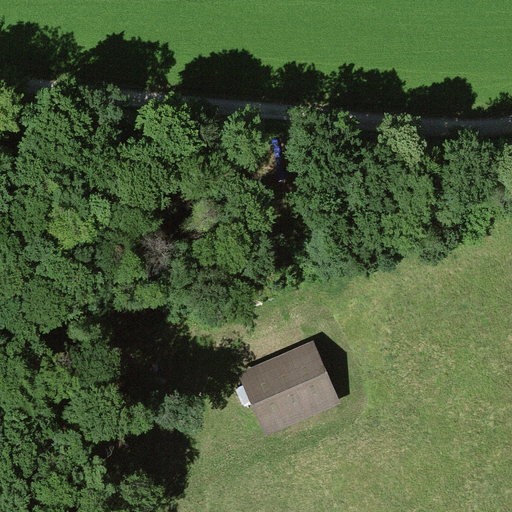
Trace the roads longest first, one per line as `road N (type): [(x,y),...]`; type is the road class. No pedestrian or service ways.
road 1 (track): [(511,123),(445,129),(0,74)]
road 2 (track): [(111,511),(153,470),(189,406),(186,376)]
